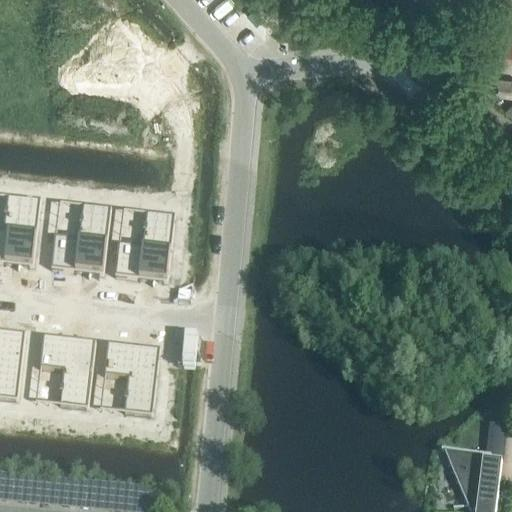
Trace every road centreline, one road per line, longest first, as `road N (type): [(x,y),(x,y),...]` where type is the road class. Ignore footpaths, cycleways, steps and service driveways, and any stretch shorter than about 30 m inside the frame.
road 1 (unclassified): [(226,316),(245,122),(242,74)]
road 2 (unclassified): [(0,291),(226,316)]
road 3 (unclassified): [(206,511),(226,316)]
road 4 (unclassified): [(511,189),(395,74),(375,65)]
road 5 (unclassified): [(242,74),(375,65)]
